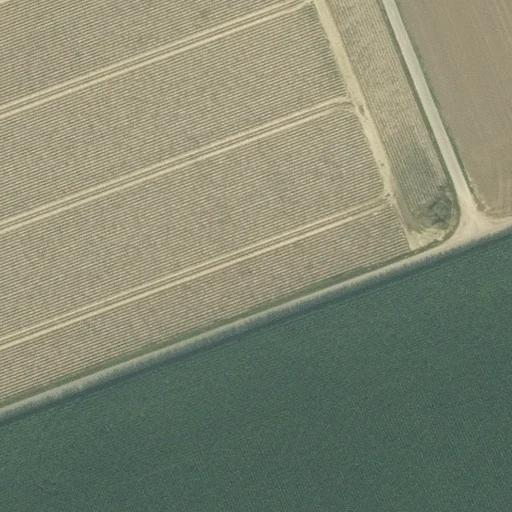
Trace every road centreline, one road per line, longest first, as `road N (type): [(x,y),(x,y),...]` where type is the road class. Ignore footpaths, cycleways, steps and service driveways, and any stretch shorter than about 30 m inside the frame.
road 1 (unclassified): [(0,414),(511,226)]
road 2 (track): [(385,0),(478,238)]
